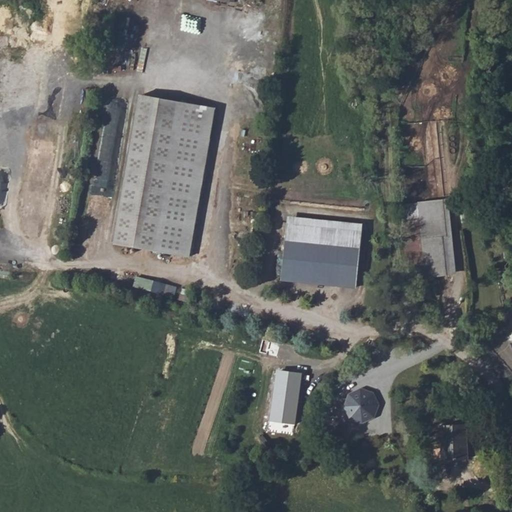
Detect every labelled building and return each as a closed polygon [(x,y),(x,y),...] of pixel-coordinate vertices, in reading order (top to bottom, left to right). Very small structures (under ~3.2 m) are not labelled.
[(215,110),(141,99),(119,247),(193,258),(215,110)] [(453,199),(417,201),(422,276),(457,273),(453,199)] [(288,216),(283,278),(360,288),(364,221),(288,216)] [(134,285),(175,296),(178,285),(137,275),(134,285)] [(293,423),(301,372),(276,368),(268,420),(293,423)] [(367,393),(354,394),(347,404),(348,416),(358,424),(370,423),(378,413),(377,401),(367,393)] [(467,465),(467,428),(442,427),(442,465),(467,465)]
